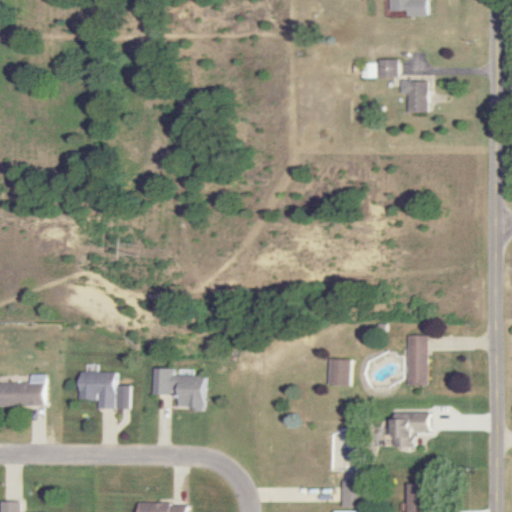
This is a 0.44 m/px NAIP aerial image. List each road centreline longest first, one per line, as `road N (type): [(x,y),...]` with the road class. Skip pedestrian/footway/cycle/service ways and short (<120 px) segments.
road 1 (residential): [(498,511),(496,0)]
road 2 (residential): [(250,511),(217,458),(0,458)]
